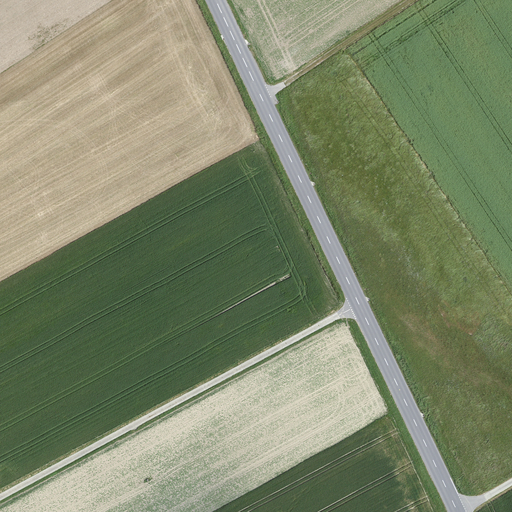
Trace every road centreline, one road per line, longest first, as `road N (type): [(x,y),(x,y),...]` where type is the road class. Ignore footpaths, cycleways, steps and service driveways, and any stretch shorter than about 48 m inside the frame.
road 1 (secondary): [(457,511),(215,0)]
road 2 (track): [(359,303),(0,496)]
